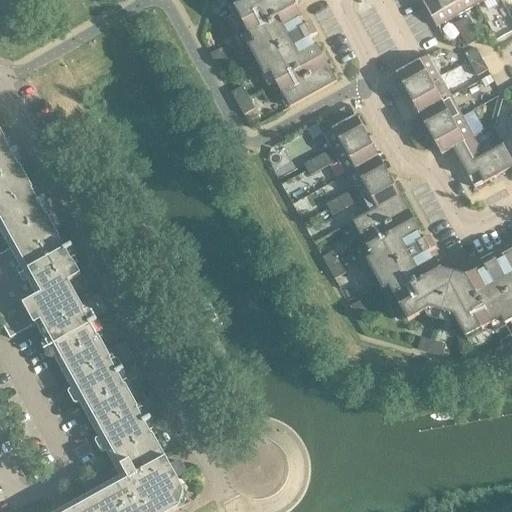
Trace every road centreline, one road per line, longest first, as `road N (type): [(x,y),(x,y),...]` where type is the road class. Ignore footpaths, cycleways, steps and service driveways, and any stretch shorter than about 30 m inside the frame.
road 1 (residential): [(0,84),(221,488)]
road 2 (residential): [(511,203),(465,228),(435,172),(408,162),(365,84),(368,58),(338,0)]
